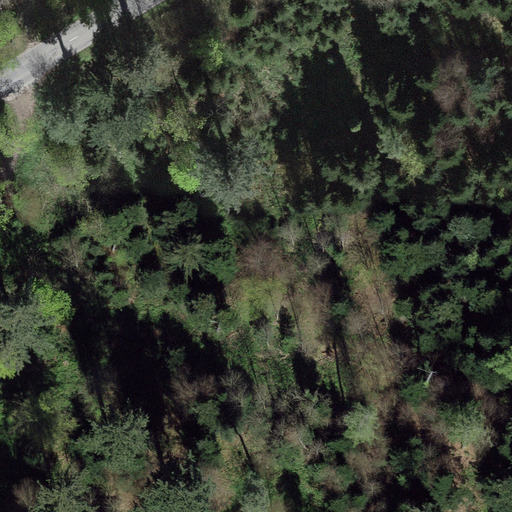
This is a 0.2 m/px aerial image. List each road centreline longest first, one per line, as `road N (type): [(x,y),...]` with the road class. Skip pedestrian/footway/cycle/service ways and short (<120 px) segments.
road 1 (track): [(0,180),(36,64),(18,0)]
road 2 (tertiary): [(144,0),(0,84)]
